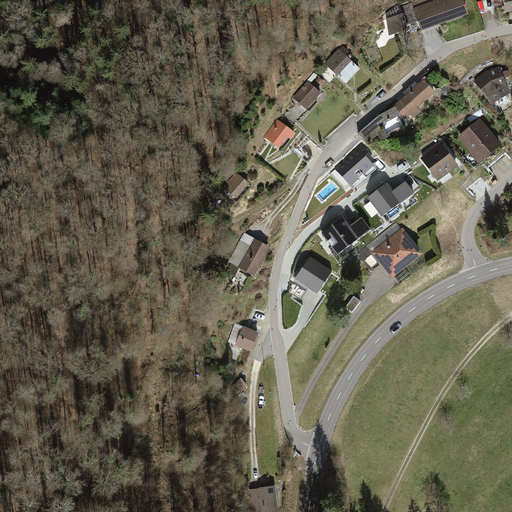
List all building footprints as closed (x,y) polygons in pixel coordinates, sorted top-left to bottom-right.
[(442,0),(416,9),(423,29),(467,13),(462,0),(442,0)] [(403,15),(388,20),(390,35),(409,29),(403,15)] [(329,69),(344,84),(359,70),(345,54),(329,69)] [(509,93),(499,68),(485,72),(475,81),(493,102),(509,93)] [(434,93),(424,81),(395,106),(406,118),(434,93)] [(295,103),(304,111),(321,94),(312,85),(295,103)] [(267,133),(283,147),(294,134),(277,121),(267,133)] [(481,122),(462,137),(480,160),(499,145),(481,122)] [(424,159),(439,179),(457,165),(442,145),(424,159)] [(377,169),(358,148),(336,168),(351,185),(363,174),(367,178),(377,169)] [(236,198),(248,184),(239,176),(227,189),(236,198)] [(406,182),(393,192),(401,202),(402,203),(414,194),(406,182)] [(393,192),(387,184),(369,198),(383,216),(401,202),(393,192)] [(343,218),(322,233),(338,254),(359,239),(350,227),(343,218)] [(350,227),(359,239),(371,230),(362,218),(350,227)] [(403,231),(375,253),(393,276),(421,254),(403,231)] [(236,269),(253,277),(268,248),(251,239),(236,269)] [(310,257),(296,279),(318,293),(332,271),(310,257)] [(235,344),(251,353),(260,335),(244,326),(235,344)] [(277,511),(274,488),(258,489),(261,511),(277,511)]
